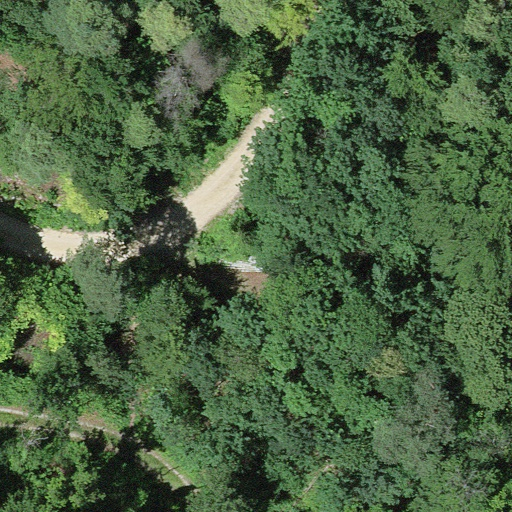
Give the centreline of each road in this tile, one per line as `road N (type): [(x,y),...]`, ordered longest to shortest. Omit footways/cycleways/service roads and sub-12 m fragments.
road 1 (track): [(340,0),(337,43),(305,114),(246,172),(133,240),(79,241),(0,213)]
road 2 (track): [(0,403),(158,454),(205,511)]
